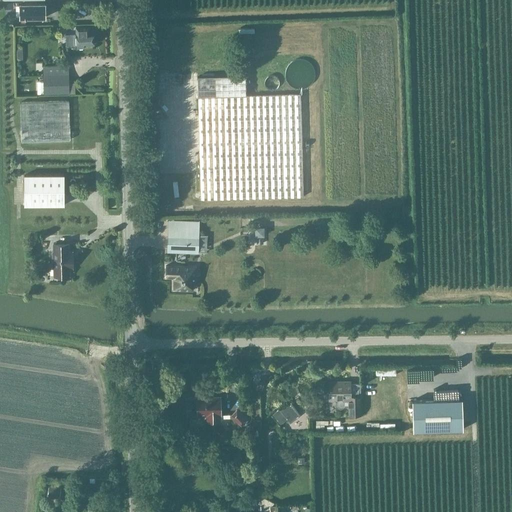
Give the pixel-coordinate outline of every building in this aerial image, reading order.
[(45,4),(20,5),(20,18),(45,18),(45,4)] [(75,34),(64,35),(65,47),(76,47),(76,48),(83,48),(83,45),(92,45),(92,33),(88,33),(88,26),(75,27),(75,34)] [(314,76),(314,73),(314,71),(313,68),(311,65),(310,63),(307,61),(305,60),(302,59),(299,59),(297,60),(294,60),(292,62),(289,64),(288,66),(286,68),(286,71),(285,74),(286,76),(286,79),(288,82),(290,84),(292,85),(294,87),(297,88),(300,88),(303,87),(305,87),(308,85),(310,83),(312,81),(313,79),(314,76)] [(68,74),(44,75),(45,95),(69,94),(68,74)] [(245,75),(197,77),(197,97),(245,95),(245,75)] [(197,97),(200,198),(303,195),(300,93),(245,95),(197,97)] [(20,102),(21,141),(70,140),(69,101),(20,102)] [(24,175),(24,205),(65,205),(64,175),(24,175)] [(264,243),(265,227),(256,227),(256,243),(264,243)] [(168,251),(198,252),(199,234),(169,233),(168,251)] [(52,252),(53,268),(54,268),(54,276),(69,276),(69,268),(73,268),(73,251),(69,252),(69,244),(53,244),(53,252),(52,252)] [(196,266),(166,265),(165,277),(173,277),(173,289),(192,290),(193,284),(195,284),(196,266)] [(350,381),(329,381),(330,400),(336,400),(336,407),(338,408),(339,409),(342,409),(344,408),(345,407),(348,407),(348,416),(361,416),(361,396),(360,384),(355,384),(351,384),(351,381),(350,381)] [(221,397),(197,397),(197,415),(201,415),(201,418),(202,419),(204,421),(206,421),(220,421),(220,414),(221,414),(221,397)] [(463,400),(413,401),(413,431),(464,430),(463,400)] [(280,424),(291,417),(285,408),(274,415),(280,424)] [(248,419),(237,409),(231,415),(242,426),(248,419)] [(46,487),(45,496),(54,497),(55,492),(61,493),(61,488),(46,487)]
